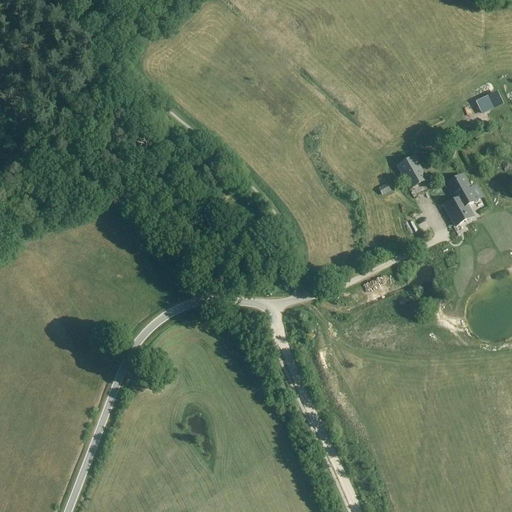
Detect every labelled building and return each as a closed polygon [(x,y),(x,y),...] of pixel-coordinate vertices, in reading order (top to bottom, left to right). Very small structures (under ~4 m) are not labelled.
[(428,125),(437,119),(435,116),(426,121),(428,125)] [(427,149),(433,143),(430,140),(424,146),(427,149)] [(391,145),(388,152),(397,156),(400,149),(391,145)] [(415,163),(400,171),(415,199),(430,191),(415,163)] [(455,204),(448,207),(454,224),(466,220),(462,208),(479,202),(475,190),(471,191),(467,180),(449,186),(455,204)]
